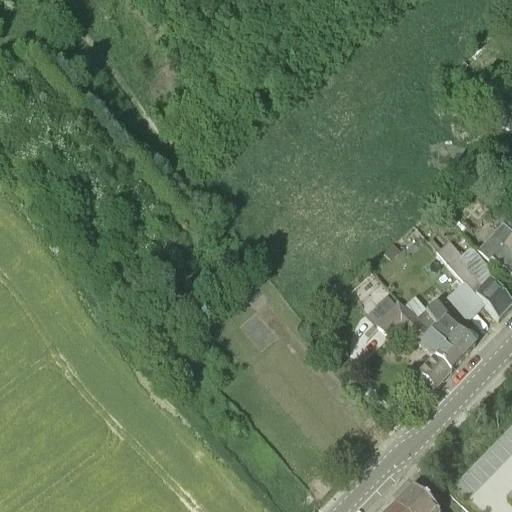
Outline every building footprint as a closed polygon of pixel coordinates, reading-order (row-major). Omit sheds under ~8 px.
[(490,160),(506,180),(511,174),(511,163),(501,151),(490,160)] [(494,202),(479,188),(472,181),(466,188),(488,209),(494,202)] [(449,220),(460,209),(460,208),(458,206),(468,196),(461,188),(450,198),(438,209),(449,220)] [(501,227),(477,254),(500,275),(511,285),(511,218),(508,215),(505,213),(498,222),(497,223),(500,226),(501,227)] [(432,242),(427,246),(435,256),(444,266),(448,271),(461,286),(462,285),(473,297),(484,310),(497,326),(511,310),(489,283),(495,278),(471,250),(461,258),(449,245),(441,252),(432,242)] [(400,255),(392,246),(381,255),(389,265),(400,255)] [(408,284),(427,301),(442,285),(423,268),(408,284)] [(344,295),(336,296),(337,304),(346,302),(344,295)] [(431,359),(417,375),(434,391),(459,365),(415,323),(414,322),(406,316),(401,310),(402,309),(396,304),(374,327),(390,343),(400,333),(417,348),(418,347),(431,359)] [(435,306),(426,313),(414,322),(415,323),(459,365),(474,349),(445,322),(447,320),(435,306)] [(403,501),(394,510),(396,511),(432,511),(427,506),(413,491),(410,494),(407,493),(403,497),(403,501)]
